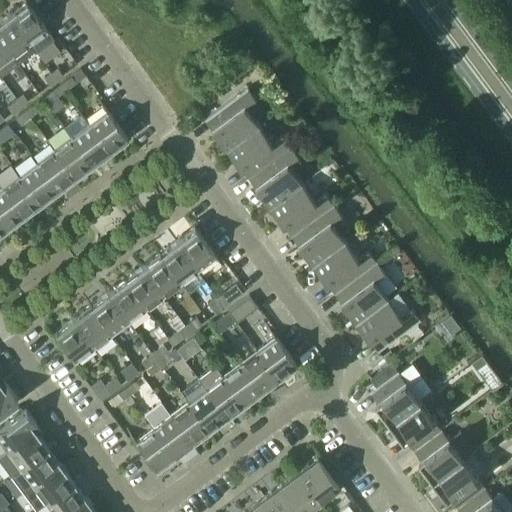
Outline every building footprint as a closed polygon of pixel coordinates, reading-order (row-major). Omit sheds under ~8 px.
[(53,37),(24,0),(7,13),(34,49),(35,51),(53,37)] [(34,49),(7,13),(0,18),(0,40),(16,62),(34,49)] [(0,74),(16,62),(0,40),(0,74)] [(61,73),(57,67),(50,72),(55,78),(61,73)] [(55,78),(50,72),(44,77),(49,83),(55,78)] [(64,91),(76,82),(71,74),(59,83),(64,91)] [(64,91),(59,83),(52,88),(58,96),(64,91)] [(259,123),(246,106),(257,98),(247,86),(205,117),(220,137),(218,138),(223,149),(224,150),(259,123)] [(27,99),(22,93),(16,97),(20,104),(27,99)] [(11,111),(20,104),(16,97),(6,105),(11,111)] [(36,111),(31,104),(24,109),(30,116),(36,111)] [(127,136),(106,108),(88,122),(112,155),(112,154),(121,145),(118,142),(127,136)] [(30,116),(24,109),(17,114),(23,121),(30,116)] [(112,155),(88,122),(80,112),(63,125),(70,135),(91,163),(98,157),(100,160),(111,155),(112,155)] [(249,176),(291,144),(282,133),(272,140),(259,123),(224,150),(233,159),(235,157),(249,176)] [(91,163),(70,135),(53,148),(77,180),(78,180),(86,171),(84,168),(91,163)] [(302,181),(289,164),(300,156),(291,144),(249,176),(263,195),(261,196),(266,207),(302,181)] [(77,180),(53,148),(36,161),(56,188),(64,183),(65,186),(76,181),(77,181),(77,180)] [(56,188),(36,161),(18,173),(43,206),(43,205),(52,196),(50,194),(56,188)] [(43,206),(18,173),(1,186),(22,214),(29,209),(31,212),(42,206),(42,207),(43,206)] [(292,234),(334,202),(325,191),(315,198),(302,181),(266,207),(267,208),(276,216),(278,215),(292,234)] [(22,214),(1,186),(0,187),(0,221),(8,232),(9,231),(8,231),(17,222),(14,220),(22,214)] [(345,239),(332,221),(343,214),(334,202),(292,234),(306,252),(304,253),(309,264),(309,265),(310,265),(345,239)] [(8,232),(0,221),(0,235),(7,232),(8,232)] [(214,254),(194,226),(175,240),(196,268),(214,254)] [(335,292),(377,260),(368,248),(358,256),(345,239),(310,265),(310,266),(319,274),(321,273),(335,292)] [(196,268),(175,240),(158,253),(179,281),(196,268)] [(179,281),(158,253),(141,266),(162,294),(179,281)] [(388,296),(375,279),(386,271),(377,260),(335,292),(349,310),(347,311),(352,322),(353,323),(388,296)] [(162,294),(141,266),(123,279),(144,306),(162,294)] [(144,306),(123,279),(106,291),(127,319),(144,306)] [(224,305),(236,297),(231,290),(219,299),(224,305)] [(127,319),(106,291),(89,304),(110,332),(127,319)] [(235,320),(256,305),(248,294),(227,309),(235,320)] [(378,350),(421,318),(411,306),(401,314),(388,296),(353,323),(353,324),(353,323),(362,332),(364,330),(378,350)] [(224,305),(219,299),(213,304),(218,310),(224,305)] [(110,332),(89,304),(72,317),(92,345),(110,332)] [(450,314),(442,320),(452,333),(460,326),(450,314)] [(191,320),(185,325),(190,331),(196,326),(201,323),(196,316),(191,320)] [(92,345),(72,317),(53,331),(74,359),(92,345)] [(218,317),(209,324),(216,333),(225,326),(218,317)] [(178,330),(167,338),(172,345),(183,336),(190,331),(185,325),(178,330)] [(203,336),(198,329),(192,334),(197,341),(203,336)] [(179,344),(175,347),(180,354),(183,358),(192,351),(188,347),(197,341),(192,334),(179,344)] [(295,363),(274,335),(256,348),(280,381),(281,380),(289,371),(287,369),(295,363)] [(156,358),(167,350),(163,344),(151,352),(156,358)] [(167,350),(156,358),(161,365),(172,357),(174,359),(180,354),(175,347),(174,345),(167,350)] [(280,381),(256,348),(239,361),(260,389),(267,384),(268,387),(280,381)] [(146,366),(156,358),(151,352),(142,359),(146,366)] [(151,372),(161,365),(156,358),(146,366),(151,372)] [(130,359),(119,368),(126,378),(137,369),(130,359)] [(260,389),(239,361),(221,374),(246,407),(246,406),(255,397),(252,394),(260,389)] [(472,363),(462,370),(467,377),(477,370),(473,364),(472,363)] [(246,407),(221,374),(215,365),(197,378),(204,387),(225,415),(232,409),(234,412),(245,407),(246,407)] [(421,398),(406,379),(398,369),(370,390),(378,400),(376,402),(390,421),(421,398)] [(100,398),(120,383),(115,376),(104,385),(99,378),(90,385),(100,398)] [(129,381),(122,386),(127,392),(134,387),(138,384),(133,378),(129,381)] [(0,407),(16,396),(6,382),(5,383),(2,386),(0,383),(0,407)] [(113,403),(127,392),(122,386),(108,397),(113,403)] [(225,415),(204,387),(187,400),(211,432),(212,432),(220,423),(218,420),(225,415)] [(442,428),(434,418),(435,418),(421,398),(390,421),(405,440),(407,439),(414,449),(442,428)] [(160,400),(142,413),(152,426),(176,458),(177,458),(177,457),(185,448),(183,446),(190,441),(169,413),(160,400)] [(211,432),(187,400),(169,413),(190,441),(198,435),(199,438),(210,433),(211,432)] [(34,428),(32,426),(32,427),(30,423),(34,421),(34,422),(35,421),(24,407),(0,425),(0,441),(6,449),(34,428)] [(176,458),(152,426),(134,439),(155,467),(163,461),(164,464),(176,458),(176,459),(176,458)] [(19,466),(47,446),(34,428),(6,449),(19,466)] [(459,430),(449,437),(442,428),(414,449),(421,458),(419,459),(433,479),(464,456),(473,449),(459,430)] [(19,466),(9,474),(21,491),(32,484),(60,463),(47,446),(19,466)] [(485,485),(477,476),(478,475),(486,469),(473,451),(464,457),(464,456),(433,479),(448,498),(450,496),(457,506),(485,485)] [(337,484),(316,456),(297,470),(318,498),(337,484)] [(32,484),(21,491),(35,509),(45,501),(73,480),(60,463),(32,484)] [(318,498),(297,470),(279,484),(300,511),(318,498)] [(52,511),(66,511),(86,498),(73,480),(45,501),(52,511)] [(300,511),(279,484),(261,497),(271,511),(300,511)] [(508,511),(511,509),(511,502),(503,491),(498,490),(492,495),(485,485),(457,506),(461,511),(508,511)] [(271,511),(261,497),(243,511),(271,511)] [(96,511),(86,498),(66,511),(96,511)]
